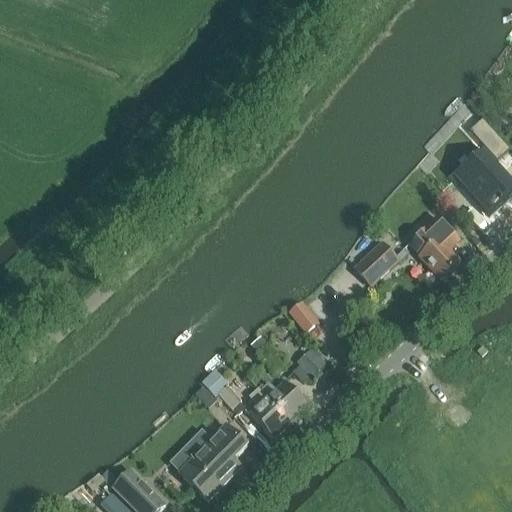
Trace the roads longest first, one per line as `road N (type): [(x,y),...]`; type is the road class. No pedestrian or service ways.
road 1 (unclassified): [(0,376),(82,313),(217,182),(380,0)]
road 2 (unclassified): [(242,511),(511,244)]
